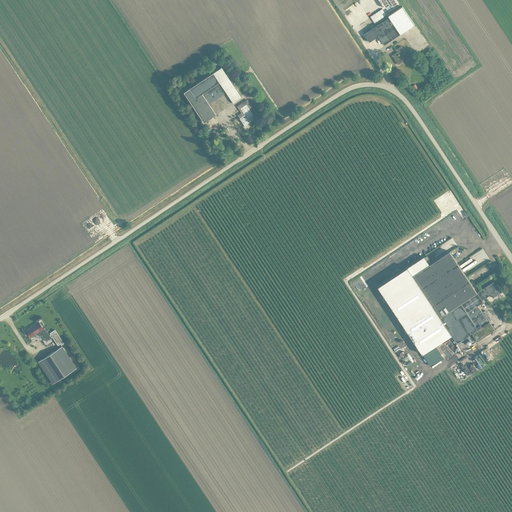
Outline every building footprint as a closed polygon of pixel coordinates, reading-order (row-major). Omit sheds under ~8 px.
[(388,16),(389,18),(400,34),(414,25),(402,7),(388,16)] [(382,9),(370,17),(374,23),(386,15),(382,9)] [(400,34),(389,18),(388,16),(378,23),(379,24),(364,34),(369,42),(378,36),(384,45),(400,34)] [(408,44),(412,42),(407,35),(403,37),(408,44)] [(402,59),(407,56),(401,46),(395,50),(397,52),(392,56),(397,64),(403,61),(402,59)] [(221,67),(189,88),(183,92),(203,122),(241,97),(221,67)] [(239,118),(245,127),(251,123),(250,122),(255,118),(246,105),(240,108),(244,115),(239,118)] [(466,249),(455,256),(456,259),(468,252),(466,249)] [(483,302),(482,300),(477,293),(449,251),(434,262),(434,261),(429,264),(427,261),(427,260),(425,257),(424,256),(378,286),(431,366),(443,358),(435,346),(452,335),(457,342),(467,336),(472,344),(494,329),(489,321),(488,322),(477,305),(483,302)] [(495,286),(493,282),(477,293),(482,300),(490,295),(493,298),(502,292),(497,285),(495,286)] [(27,330),(31,336),(35,334),(36,335),(40,336),(41,335),(46,342),(51,338),(50,338),(49,336),(44,328),(43,329),(43,328),(42,329),(38,323),(27,330)] [(49,336),(50,338),(52,337),(58,346),(60,344),(62,346),(64,344),(63,343),(55,330),(50,334),(51,335),(49,336)] [(38,362),(46,374),(52,383),(76,368),(62,346),(38,362)]
